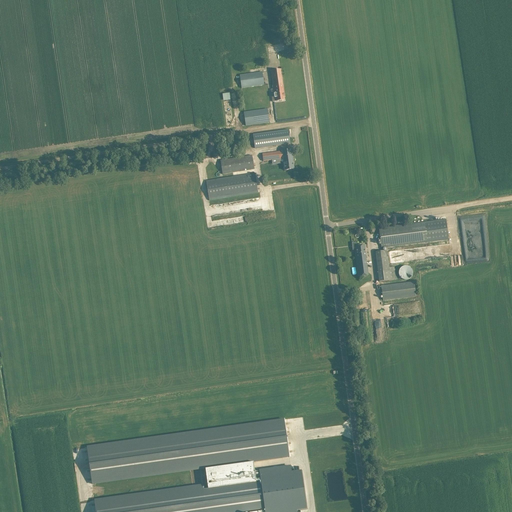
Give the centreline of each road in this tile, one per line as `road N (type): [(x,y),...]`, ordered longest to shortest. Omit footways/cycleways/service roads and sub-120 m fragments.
road 1 (track): [(0,166),(312,119)]
road 2 (unclassified): [(364,511),(326,225)]
road 3 (unclassified): [(326,225),(296,0)]
road 4 (unclassified): [(326,225),(458,207)]
